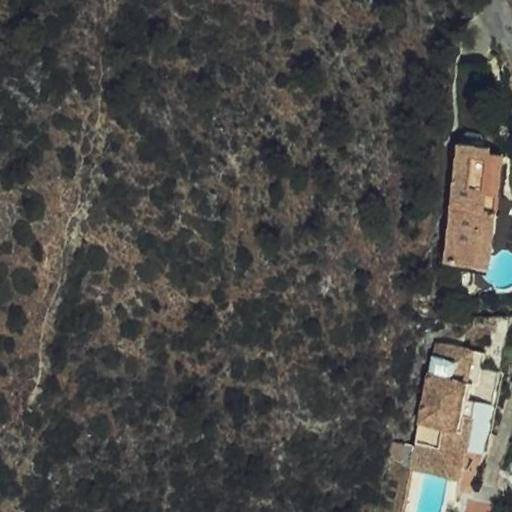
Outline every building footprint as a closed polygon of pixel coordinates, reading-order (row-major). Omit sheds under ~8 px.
[(470,197),(484,146),(486,137),(455,128),(425,246),(457,254),(467,214),(482,217),(486,201),(470,197)] [(486,201),(499,150),(484,146),(470,197),(486,201)] [(467,214),(457,254),(460,255),(472,258),(475,248),(482,217),(467,214)] [(448,404),(462,406),(458,425),(456,439),(473,442),(487,360),(470,357),(473,341),(425,334),(414,337),(397,439),(414,442),(413,448),(434,452),(439,422),(445,423),(448,404)] [(448,404),(445,423),(458,425),(462,406),(448,404)] [(434,452),(453,454),(456,439),(458,425),(445,423),(439,422),(434,452)] [(397,439),(394,458),(411,461),(413,448),(414,442),(397,439)] [(411,461),(451,467),(453,454),(434,452),(413,448),(411,461)] [(371,511),(382,511),(393,458),(382,456),(371,511)] [(494,511),(494,500),(466,500),(466,511),(494,511)]
